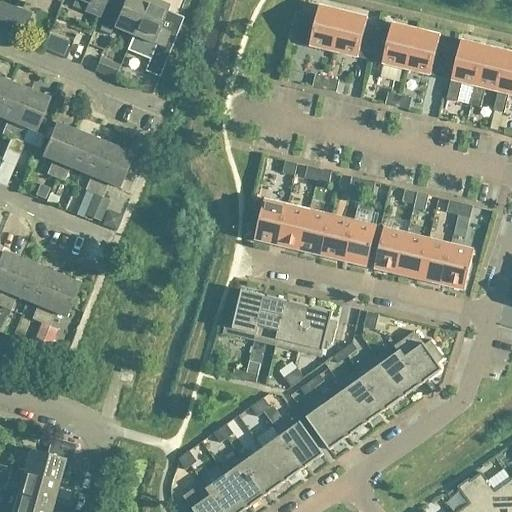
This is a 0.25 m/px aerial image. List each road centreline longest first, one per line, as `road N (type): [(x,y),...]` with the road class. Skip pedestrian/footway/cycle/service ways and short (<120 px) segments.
road 1 (residential): [(238,111),(511,176)]
road 2 (residential): [(489,317),(244,259)]
road 3 (residential): [(489,317),(465,400),(347,483)]
road 4 (residential): [(82,511),(106,431),(0,393)]
road 5 (residential): [(160,111),(0,43)]
